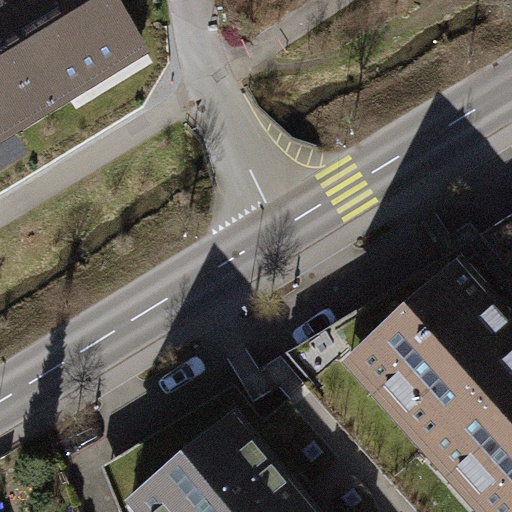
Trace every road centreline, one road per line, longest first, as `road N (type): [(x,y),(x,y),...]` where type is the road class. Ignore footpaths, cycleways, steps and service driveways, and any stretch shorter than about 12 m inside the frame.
road 1 (tertiary): [(287,235),(0,409)]
road 2 (tertiary): [(511,94),(287,235)]
road 3 (residential): [(201,0),(221,117),(287,235)]
